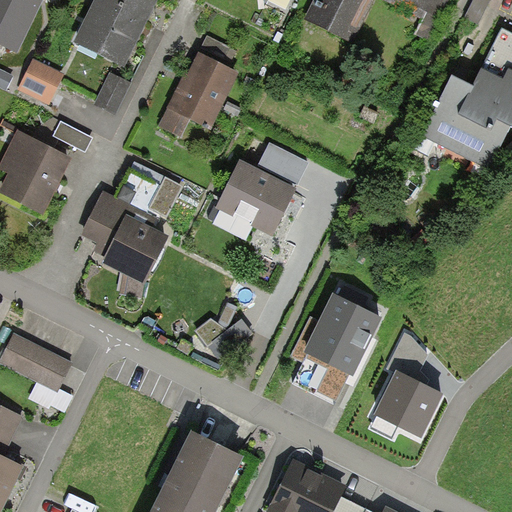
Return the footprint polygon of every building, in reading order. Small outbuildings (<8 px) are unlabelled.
[(0,0),(0,46),(18,55),(43,0),(0,0)] [(157,0),(156,0),(93,0),(73,44),(125,69),(157,0)] [(371,0),(315,0),(305,21),(351,42),(371,0)] [(415,0),(412,6),(441,21),(451,0),(415,0)] [(426,16),(419,37),(431,41),(438,20),(426,16)] [(475,86),(453,75),(423,135),(492,169),(511,128),(511,34),(503,30),(475,86)] [(209,38),(203,49),(224,59),(230,48),(209,38)] [(200,54),(189,77),(186,75),(161,127),(183,138),(191,121),(211,131),(239,73),(200,54)] [(65,75),(32,59),(18,88),(50,104),(65,75)] [(0,69),(0,87),(6,91),(13,76),(0,69)] [(132,83),(111,74),(96,107),(117,117),(132,83)] [(92,138),(61,123),(54,136),(85,152),(92,138)] [(73,159),(17,132),(0,168),(0,170),(8,174),(0,190),(0,196),(44,218),(73,159)] [(300,189),(240,160),(217,209),(277,237),(300,189)] [(115,199),(104,193),(82,237),(98,244),(95,251),(106,256),(102,266),(123,276),(121,294),(142,298),(144,285),(168,238),(153,230),(158,220),(160,215),(167,218),(183,187),(134,162),(115,199)] [(379,320),(331,297),(319,322),(312,318),(292,358),(306,365),(298,381),(336,400),(349,373),(353,375),(364,353),(379,320)] [(212,320),(196,333),(219,362),(254,335),(242,320),(229,330),(212,320)] [(389,369),(397,373),(376,419),(422,440),(443,395),(427,387),(429,381),(421,371),(429,356),(411,337),(405,334),(389,369)] [(73,363),(14,335),(0,363),(59,392),(73,363)] [(0,511),(1,511),(24,469),(6,460),(26,419),(0,405),(0,511)] [(216,511),(244,458),(194,433),(168,484),(153,511),(216,511)] [(317,475),(290,461),(267,511),(366,511),(367,511),(340,498),(345,489),(317,475)]
